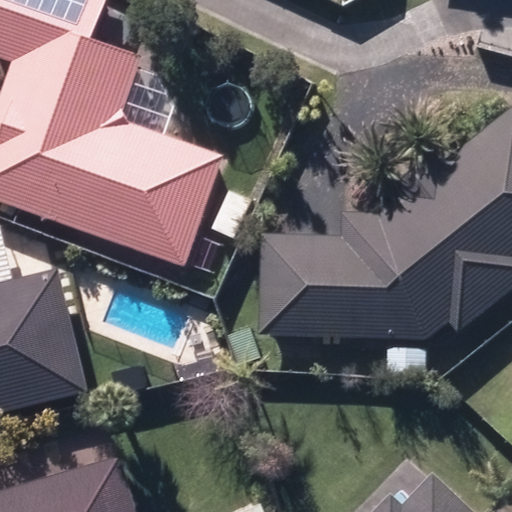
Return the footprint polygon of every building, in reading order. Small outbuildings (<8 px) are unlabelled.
[(0,99),(0,201),(186,268),(226,157),(121,119),(143,54),(94,37),(107,0),(0,0),(0,57),(13,62),(0,99)] [(262,334),(430,340),(450,321),(464,336),(511,291),(511,107),(447,168),(433,153),(394,190),(399,194),(379,213),(345,211),(343,238),(266,235),(262,334)] [(211,229),(236,241),(255,201),(230,189),(211,229)] [(0,412),(89,390),(59,270),(0,285),(0,412)] [(172,319),(190,370),(222,359),(205,308),(172,319)] [(228,339),(237,368),(262,359),(251,331),(228,339)] [(384,348),(385,382),(428,381),(427,347),(384,348)] [(0,511),(135,511),(120,457),(0,491),(0,511)] [(370,511),(494,511),(490,508),(486,511),(474,511),(433,473),(403,505),(389,493),(370,511)]
